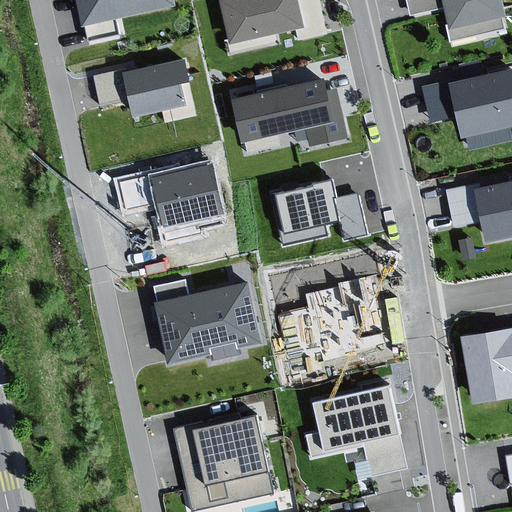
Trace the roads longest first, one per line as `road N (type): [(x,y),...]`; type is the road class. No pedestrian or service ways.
road 1 (residential): [(39,0),(151,511)]
road 2 (residential): [(444,511),(381,107),(355,0)]
